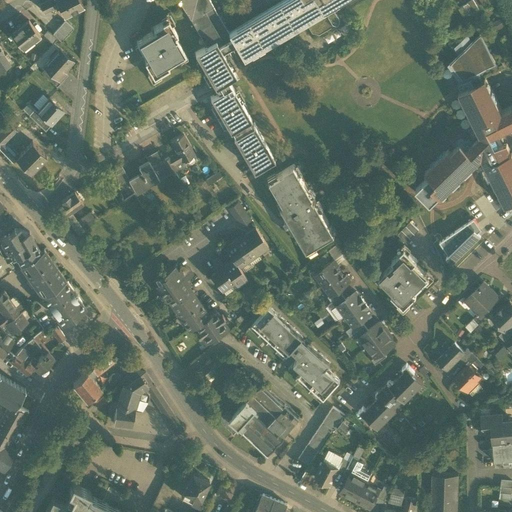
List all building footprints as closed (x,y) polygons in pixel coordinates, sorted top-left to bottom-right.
[(44,11),(58,3),(56,0),(42,0),(39,2),(44,11)] [(80,0),(56,0),(58,3),(64,14),(83,4),(80,0)] [(222,50),(235,42),(228,30),(210,0),(179,0),(206,44),(194,51),(217,90),(210,95),(253,169),(262,163),(261,160),(271,154),(227,78),(235,73),(222,50)] [(243,55),(306,18),(331,4),(329,2),(332,0),(336,0),(337,0),(336,0),(278,0),(228,30),(235,42),(243,55)] [(469,0),(459,6),(464,15),(477,7),(472,0),(469,0)] [(338,16),(331,4),(306,18),(310,26),(310,27),(312,30),(313,30),(314,31),(317,32),(318,31),(319,32),(322,30),(322,29),(324,28),(325,28),(328,26),(328,25),(329,24),(331,25),(336,23),(336,20),(337,20),(338,16)] [(154,29),(156,31),(153,33),(151,30),(136,39),(145,55),(148,53),(149,56),(147,57),(144,59),(153,74),(168,65),(167,63),(165,60),(168,58),(170,61),(185,52),(176,37),(173,38),(172,35),(174,34),(177,32),(168,17),(153,26),(154,29)] [(22,47),(33,38),(31,35),(37,30),(28,19),(21,24),(17,27),(17,28),(11,32),(22,47)] [(57,37),(61,41),(74,28),(65,20),(53,33),(57,37)] [(40,35),(37,30),(31,35),(33,38),(35,41),(41,37),(40,35)] [(44,34),(52,42),(56,38),(48,30),(44,34)] [(468,75),(473,84),(482,79),(478,70),(495,62),(491,53),(490,53),(481,33),(473,41),(472,41),(472,42),(468,34),(455,46),(459,54),(457,56),(458,56),(452,61),(463,77),(467,75),(468,75)] [(36,42),(35,41),(33,38),(22,47),(25,50),(36,42)] [(0,67),(0,68),(10,62),(2,51),(3,50),(0,45),(0,67)] [(45,66),(59,80),(60,79),(66,73),(63,70),(73,60),(59,48),(44,65),(45,66)] [(41,71),(56,85),(61,80),(60,79),(59,80),(45,66),(41,71)] [(186,76),(192,86),(201,81),(195,70),(186,76)] [(135,105),(141,116),(192,87),(192,86),(186,76),(135,105)] [(458,91),(461,96),(465,105),(468,111),(473,120),(475,125),(475,126),(477,125),(481,134),(474,140),(466,148),(460,142),(451,151),(448,148),(445,151),(444,150),(437,157),(438,158),(434,161),(434,160),(430,164),(431,165),(425,171),(429,175),(416,189),(430,204),(439,195),(441,197),(443,195),(447,192),(446,191),(453,185),(453,186),(461,179),(460,178),(465,173),(465,174),(473,167),(472,166),(475,164),(475,163),(482,156),(485,164),(485,165),(491,178),(490,178),(495,187),(496,186),(499,193),(498,193),(502,202),(503,202),(505,205),(511,201),(511,151),(509,153),(507,149),(510,148),(507,143),(503,143),(501,141),(504,140),(502,134),(499,135),(498,133),(511,126),(511,106),(502,112),(496,100),(491,91),(489,86),(487,81),(485,78),(482,79),(473,84),(458,91)] [(42,92),(33,102),(39,107),(48,97),(42,92)] [(3,99),(17,113),(23,108),(22,107),(9,93),(3,99)] [(50,122),(51,123),(57,116),(56,115),(60,111),(57,108),(60,105),(49,96),(48,97),(39,107),(37,110),(50,122)] [(30,99),(22,107),(23,108),(28,113),(34,107),(37,110),(39,107),(33,102),(30,99)] [(28,113),(45,129),(50,122),(37,110),(34,107),(28,113)] [(0,129),(0,145),(6,140),(18,129),(9,121),(0,129)] [(468,128),(474,140),(481,134),(477,125),(475,126),(475,125),(468,128)] [(181,157),(182,159),(183,158),(194,152),(183,132),(170,139),(177,150),(181,157)] [(0,147),(13,160),(16,156),(18,153),(6,140),(0,145),(0,147)] [(32,140),(18,153),(16,156),(30,170),(46,154),(32,140)] [(149,159),(151,163),(157,160),(162,157),(157,148),(146,154),(148,158),(149,159)] [(163,157),(171,171),(174,169),(177,168),(173,162),(181,157),(177,150),(169,155),(169,154),(163,157)] [(475,163),(475,164),(477,166),(479,167),(481,166),(485,164),(482,156),(475,163)] [(157,160),(163,171),(169,168),(162,157),(157,160)] [(173,162),(177,168),(185,162),(183,158),(182,159),(181,157),(173,162)] [(125,170),(126,173),(139,166),(138,165),(149,159),(148,158),(125,170)] [(128,177),(134,188),(147,180),(149,183),(159,177),(157,174),(163,171),(157,160),(151,163),(149,159),(138,165),(139,166),(126,173),(129,177),(128,177)] [(267,179),(288,216),(289,216),(294,213),(296,217),(291,220),(307,248),(335,232),(316,199),(314,200),(312,197),(314,196),(294,163),(267,179)] [(103,178),(109,188),(128,177),(129,177),(126,173),(125,170),(121,164),(101,175),(103,178)] [(206,179),(209,183),(219,175),(216,171),(206,179)] [(98,181),(104,191),(109,188),(103,178),(98,181)] [(147,180),(134,188),(136,190),(149,183),(147,180)] [(57,202),(65,214),(70,210),(82,201),(74,190),(57,202)] [(241,205),(237,200),(228,206),(232,211),(241,205)] [(244,209),(241,205),(232,211),(235,215),(244,209)] [(247,214),(244,209),(235,215),(238,220),(247,214)] [(77,219),(70,210),(65,214),(78,232),(83,228),(77,219)] [(77,219),(83,228),(95,219),(89,211),(77,219)] [(448,254),(446,256),(452,262),(481,235),(477,232),(482,229),(474,218),(479,215),(477,212),(472,215),(474,218),(439,240),(448,254)] [(287,223),(291,220),(296,217),(294,213),(289,216),(288,216),(285,218),(287,223)] [(250,218),(247,214),(238,220),(241,225),(250,218)] [(406,242),(419,230),(411,221),(398,234),(406,242)] [(255,225),(245,232),(257,250),(267,244),(255,225)] [(0,249),(5,259),(11,255),(15,252),(17,255),(22,263),(25,261),(40,250),(29,230),(23,234),(19,227),(1,237),(0,237),(0,249)] [(245,232),(235,239),(248,257),(257,250),(245,232)] [(225,246),(233,257),(238,264),(248,257),(235,239),(225,246)] [(335,258),(337,262),(346,255),(337,243),(329,249),(336,258),(335,258)] [(417,260),(404,247),(392,259),(396,264),(394,266),(391,264),(378,276),(391,289),(393,287),(396,289),(391,293),(404,306),(416,294),(412,289),(414,287),(416,289),(429,277),(417,264),(414,267),(412,264),(417,260)] [(35,285),(36,284),(38,283),(41,287),(42,286),(46,292),(65,278),(44,248),(40,250),(25,261),(28,267),(27,268),(31,272),(29,274),(28,275),(35,285)] [(248,257),(251,262),(260,255),(257,250),(248,257)] [(319,257),(325,265),(331,261),(325,253),(319,257)] [(218,268),(219,269),(224,265),(223,264),(218,256),(213,260),(218,268)] [(223,264),(224,265),(233,279),(236,283),(246,276),(243,271),(238,264),(233,257),(223,264)] [(251,262),(248,257),(238,264),(243,271),(252,264),(251,262)] [(335,258),(331,261),(325,265),(315,272),(323,283),(341,270),(337,265),(339,264),(337,262),(335,258)] [(22,263),(29,274),(31,272),(27,268),(28,267),(25,261),(22,263)] [(155,283),(160,291),(182,276),(181,273),(183,272),(179,267),(177,268),(174,263),(154,277),(157,282),(155,283)] [(221,287),(233,279),(224,265),(219,269),(218,268),(211,273),(221,287)] [(344,275),(341,270),(323,283),(330,293),(331,294),(339,287),(350,280),(346,274),(344,275)] [(168,297),(171,302),(191,288),(188,283),(189,282),(186,277),(184,278),(182,276),(160,291),(165,299),(168,297)] [(83,303),(77,294),(72,297),(69,293),(74,290),(65,278),(46,292),(45,293),(63,317),(83,303)] [(233,279),(221,287),(225,293),(237,284),(236,283),(233,279)] [(478,312),(479,313),(488,304),(497,296),(483,281),(465,298),(478,312)] [(45,293),(46,292),(42,286),(41,287),(38,283),(36,284),(43,294),(45,293)] [(328,295),(332,300),(342,292),(343,292),(339,287),(331,294),(330,293),(328,295)] [(171,302),(180,314),(200,301),(191,288),(171,302)] [(345,314),(365,300),(361,294),(360,295),(356,290),(346,297),(338,303),(345,314)] [(4,314),(0,317),(0,325),(5,322),(19,312),(4,291),(0,294),(0,309),(4,314)] [(338,303),(346,297),(342,292),(332,300),(328,303),(331,308),(338,303)] [(85,306),(83,303),(63,317),(45,293),(43,294),(42,294),(62,322),(85,306)] [(368,305),(365,300),(345,314),(353,324),(361,318),(372,311),(368,305)] [(511,302),(510,300),(492,317),(504,329),(505,330),(511,323),(511,302)] [(189,327),(195,323),(208,313),(200,301),(180,314),(189,327)] [(338,303),(331,308),(339,318),(345,314),(338,303)] [(473,318),(478,323),(493,308),(488,304),(479,313),(478,312),(473,318)] [(300,340),(303,337),(269,306),(252,324),(287,355),(292,348),(300,355),(294,362),(303,370),(298,374),(324,397),(340,380),(326,367),(330,362),(310,344),(308,347),(300,340)] [(208,313),(195,323),(199,328),(196,330),(199,334),(201,333),(206,339),(226,325),(222,319),(224,317),(221,313),(219,314),(215,309),(208,313)] [(19,312),(5,322),(12,330),(26,320),(19,312)] [(365,323),(361,318),(353,324),(346,329),(350,334),(353,332),(365,323)] [(470,330),(478,323),(473,318),(466,325),(470,330)] [(360,334),(368,345),(387,331),(379,320),(368,328),(360,334)] [(0,328),(7,333),(12,330),(5,322),(0,325),(0,328)] [(353,332),(357,336),(360,334),(368,328),(365,323),(353,332)] [(511,323),(505,330),(504,329),(499,334),(505,340),(511,333),(511,323)] [(59,340),(64,335),(57,326),(51,330),(57,339),(59,340)] [(13,338),(7,333),(0,328),(0,353),(1,354),(13,338)] [(395,341),(387,331),(368,345),(375,355),(383,349),(395,341)] [(31,345),(26,350),(22,346),(9,360),(18,366),(21,362),(24,365),(32,355),(37,350),(42,353),(43,355),(48,351),(42,344),(40,346),(33,337),(27,341),(31,345)] [(310,344),(303,337),(300,340),(308,347),(310,344)] [(446,367),(447,367),(455,359),(464,351),(455,341),(438,358),(443,363),(444,362),(447,366),(446,367)] [(503,344),(495,353),(500,358),(509,349),(503,344)] [(460,363),(462,361),(472,351),(468,346),(464,351),(455,359),(460,363)] [(372,357),(375,362),(387,354),(383,349),(375,355),(372,357)] [(42,353),(38,357),(33,364),(33,365),(39,371),(47,364),(54,357),(48,350),(48,351),(43,355),(42,353)] [(477,356),(472,351),(462,361),(467,365),(468,364),(469,364),(477,356)] [(38,357),(32,355),(24,365),(21,362),(18,366),(26,373),(33,365),(33,364),(38,357)] [(94,372),(97,375),(114,361),(108,355),(87,371),(90,375),(94,372)] [(216,364),(212,360),(212,359),(197,372),(204,381),(208,378),(215,372),(212,368),(216,364)] [(404,369),(398,375),(414,390),(423,381),(413,372),(415,370),(407,362),(402,366),(404,369)] [(39,371),(45,377),(53,370),(47,364),(39,371)] [(455,376),(467,388),(470,384),(472,386),(477,381),(475,380),(480,375),(469,364),(468,364),(467,365),(466,366),(465,366),(459,373),(455,376)] [(117,402),(116,404),(135,406),(134,409),(140,410),(148,398),(148,397),(148,395),(148,393),(149,392),(151,391),(173,424),(178,432),(183,428),(145,371),(140,374),(135,368),(119,381),(123,382),(117,402)] [(73,383),(87,400),(102,388),(90,375),(87,371),(73,383)] [(15,407),(16,404),(25,388),(0,374),(0,398),(9,403),(15,407)] [(390,378),(387,381),(403,397),(405,399),(414,390),(398,375),(393,380),(391,380),(390,378)] [(387,381),(378,390),(394,406),(403,397),(387,381)] [(247,399),(285,434),(285,435),(299,415),(285,403),(263,383),(247,399)] [(105,392),(102,388),(87,400),(91,405),(105,392)] [(377,396),(372,401),(387,417),(396,408),(394,406),(378,390),(375,393),(377,394),(377,396)] [(171,425),(173,424),(151,391),(149,392),(171,425)] [(97,402),(101,406),(109,399),(105,394),(97,402)] [(268,452),(285,434),(247,399),(232,415),(229,412),(227,411),(224,411),(222,412),(221,414),(221,417),(222,419),(234,430),(239,425),(268,452)] [(378,426),(387,417),(372,401),(366,407),(363,404),(359,409),(367,417),(368,416),(378,426)] [(28,410),(16,404),(15,407),(9,403),(4,412),(0,419),(0,439),(8,444),(28,410)] [(132,423),(134,409),(135,406),(116,404),(115,404),(115,410),(113,421),(132,423)] [(333,405),(323,420),(333,427),(345,413),(333,405)] [(487,433),(492,432),(491,420),(503,419),(502,412),(482,414),(482,423),(486,426),(487,433)] [(511,417),(503,419),(491,420),(492,432),(493,439),(511,437),(511,417)] [(336,427),(346,432),(350,424),(341,419),(336,427)] [(329,433),(333,427),(323,420),(316,430),(326,436),(329,433)] [(173,424),(171,425),(170,427),(175,434),(178,432),(173,424)] [(319,446),(326,436),(316,430),(309,440),(319,446)] [(511,457),(511,437),(493,439),(494,459),(503,458),(503,463),(509,462),(509,457),(511,457)] [(0,467),(3,469),(15,448),(8,444),(0,439),(0,467)] [(309,462),(319,446),(309,440),(299,456),(309,462)] [(279,454),(282,457),(290,445),(288,443),(279,454)] [(329,447),(324,456),(329,459),(334,449),(329,447)] [(334,449),(329,459),(324,456),(315,474),(331,482),(339,466),(340,465),(339,464),(344,455),(334,449)] [(353,452),(350,458),(344,469),(350,472),(351,469),(352,469),(358,457),(359,455),(353,452)] [(339,466),(344,469),(350,458),(344,455),(339,464),(340,465),(339,466)] [(352,469),(367,477),(370,472),(360,466),(364,460),(358,457),(352,469)] [(341,488),(357,496),(367,479),(367,477),(352,469),(351,469),(350,472),(341,488)] [(194,493),(200,496),(209,478),(202,474),(200,471),(197,470),(195,471),(193,470),(184,488),(194,493)] [(431,511),(457,511),(459,471),(432,470),(431,511)] [(152,503),(163,508),(165,505),(170,493),(178,476),(168,471),(152,503)] [(357,496),(371,503),(377,492),(380,486),(367,479),(357,496)] [(377,492),(385,496),(385,494),(391,484),(385,481),(382,487),(380,486),(377,492)] [(134,511),(127,509),(125,511),(120,511),(110,507),(109,509),(102,505),(103,504),(88,496),(90,491),(72,482),(68,490),(71,491),(68,498),(67,498),(65,502),(52,496),(44,511),(134,511)] [(394,483),(392,489),(404,492),(405,486),(394,483)] [(390,498),(401,501),(404,492),(392,489),(390,498)] [(260,511),(267,511),(275,496),(263,491),(255,509),(260,511)] [(406,510),(415,511),(416,511),(417,494),(408,492),(403,509),(406,510)] [(200,496),(194,493),(191,501),(200,505),(204,498),(200,496)] [(281,511),(287,501),(275,496),(267,511),(281,511)] [(149,510),(154,511),(161,511),(163,508),(152,503),(149,510)]
